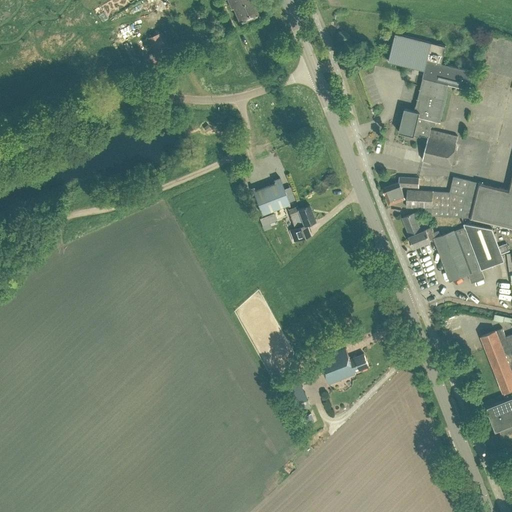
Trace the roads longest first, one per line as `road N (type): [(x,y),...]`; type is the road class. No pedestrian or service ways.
road 1 (tertiary): [(488,511),(312,70)]
road 2 (unclassified): [(0,144),(109,101),(238,97)]
road 3 (track): [(233,158),(0,237)]
